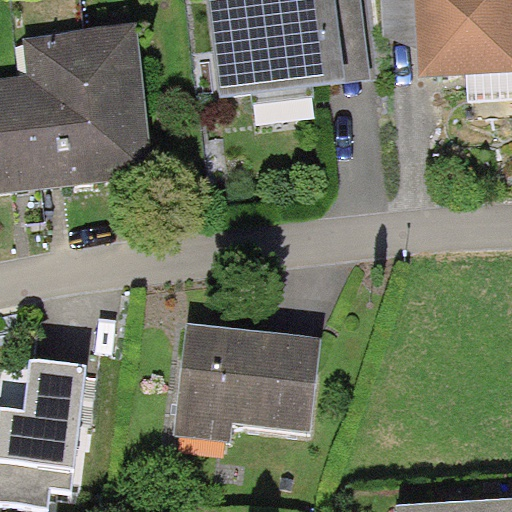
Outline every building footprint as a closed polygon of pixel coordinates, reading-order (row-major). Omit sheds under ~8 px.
[(208,0),(221,101),(346,85),(345,84),(335,0),(208,0)] [(361,0),(335,0),(345,84),(371,81),(361,0)] [(414,0),(381,0),(383,36),(417,50),(414,0)] [(511,0),(414,0),(417,50),(419,81),(511,75),(511,0)] [(0,195),(156,179),(139,27),(22,39),(27,80),(0,83),(0,195)] [(323,344),(188,327),(173,439),(231,447),(234,424),(311,434),(323,344)] [(88,371),(31,364),(24,413),(0,410),(0,503),(50,510),(52,491),(73,494),(88,371)]
